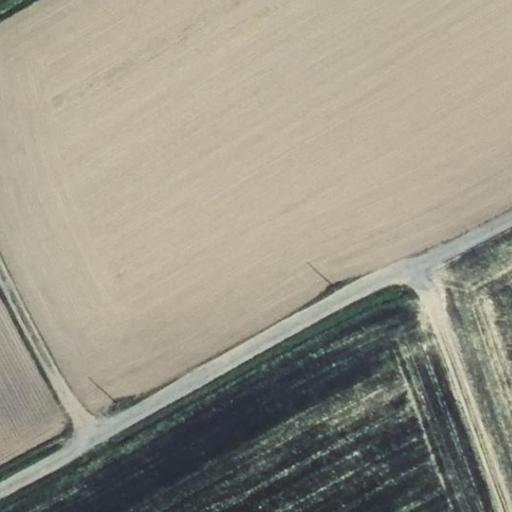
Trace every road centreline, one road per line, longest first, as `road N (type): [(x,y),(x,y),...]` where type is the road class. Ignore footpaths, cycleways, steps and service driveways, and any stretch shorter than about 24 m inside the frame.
road 1 (track): [(0,492),(418,266)]
road 2 (track): [(418,266),(507,511)]
road 3 (track): [(90,442),(0,266)]
